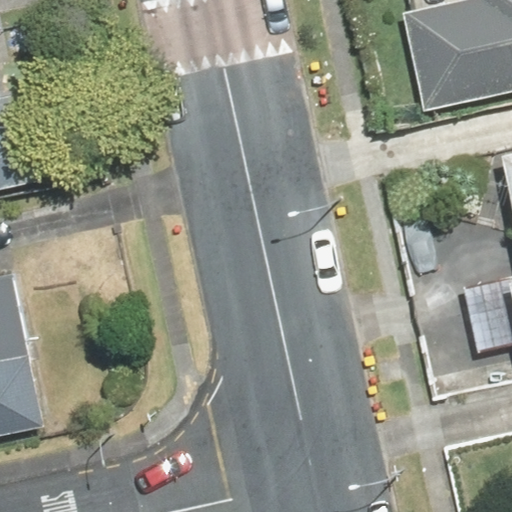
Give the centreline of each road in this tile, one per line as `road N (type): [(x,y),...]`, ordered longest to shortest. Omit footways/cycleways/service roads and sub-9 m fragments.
road 1 (tertiary): [(315,467),(217,0)]
road 2 (residential): [(315,467),(115,511)]
